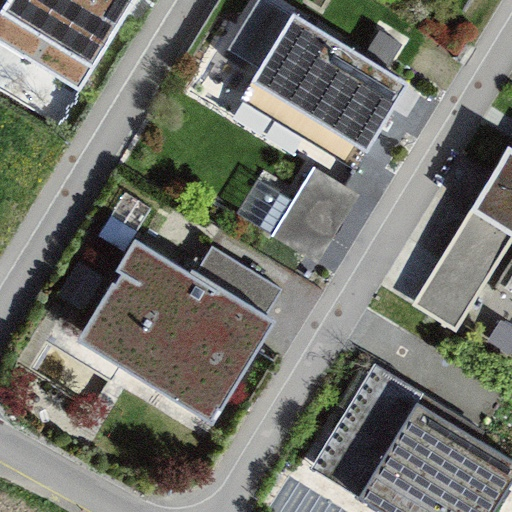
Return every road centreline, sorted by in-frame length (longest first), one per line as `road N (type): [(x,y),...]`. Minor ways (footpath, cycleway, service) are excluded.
road 1 (residential): [(223,511),(511,29)]
road 2 (residential): [(0,317),(194,0)]
road 3 (unclassified): [(129,511),(0,441)]
